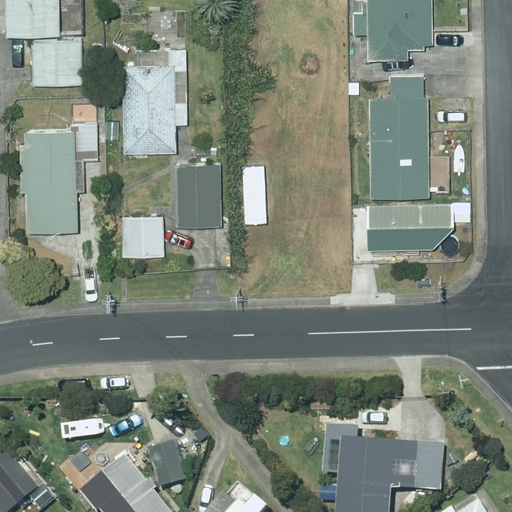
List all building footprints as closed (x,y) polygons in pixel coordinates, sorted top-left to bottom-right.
[(8,0),(9,28),(63,27),(62,0),(8,0)] [(427,41),(427,38),(435,37),(434,0),(364,0),(365,5),(356,6),(357,27),(371,27),(371,53),(410,52),(410,42),(427,41)] [(84,33),(35,33),(35,79),(85,78),(84,33)] [(126,58),(127,146),(179,145),(178,57),(126,58)] [(393,91),(373,91),(374,190),(432,189),(431,90),(425,90),(425,70),(393,70),(393,91)] [(87,152),(99,152),(99,118),(73,118),(74,123),(29,124),(29,136),(23,136),(24,184),(29,184),(30,225),(82,224),(81,182),(87,182),(87,152)] [(178,159),(179,220),(223,219),(222,158),(178,159)] [(269,216),(267,160),(245,160),(246,217),(269,216)] [(165,209),(126,210),(127,250),(167,249),(165,209)] [(347,431),(341,511),(394,511),(399,434),(347,431)] [(154,444),(164,481),(189,474),(179,437),(154,444)] [(423,437),(420,485),(445,486),(448,439),(423,437)] [(8,444),(0,450),(0,477),(19,499),(40,481),(8,444)] [(478,449),(460,465),(474,480),(491,464),(478,449)] [(179,511),(129,450),(84,486),(101,507),(104,504),(110,511),(179,511)] [(269,511),(247,493),(229,511),(269,511)] [(493,511),(483,495),(457,511),(493,511)]
